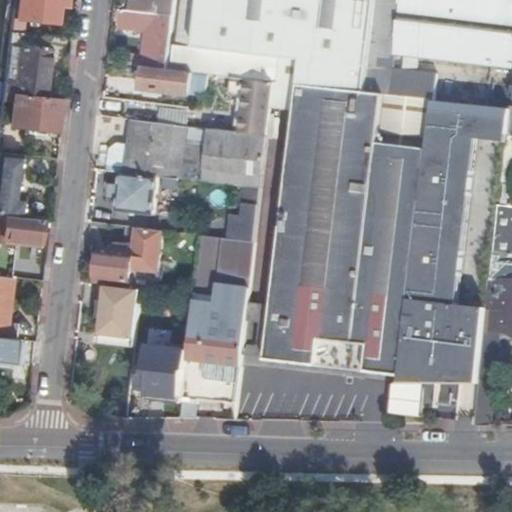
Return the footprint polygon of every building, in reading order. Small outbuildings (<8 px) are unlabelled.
[(135,13),(175,18),(177,0),(159,0),(159,3),(136,0),(135,13)] [(185,0),(177,72),(210,76),(233,79),(275,84),(367,94),(370,69),(378,0),(185,0)] [(146,68),(169,71),(175,18),(135,13),(134,27),(146,28),(145,42),(153,43),(150,63),(138,61),(137,67),(146,68)] [(44,97),(51,37),(12,32),(10,47),(21,48),(17,78),(7,77),(5,93),(16,94),(44,97)] [(210,76),(177,72),(169,71),(146,68),(144,90),(207,97),(210,76)] [(511,111),(511,85),(370,69),(367,94),(386,96),(435,102),(511,111)] [(275,84),(233,79),(232,92),(251,93),(250,111),(245,111),(243,134),(269,136),(272,108),(275,84)] [(386,96),(367,94),(275,84),(272,108),(298,111),(268,361),(354,371),(386,96)] [(56,131),(60,99),(44,97),(16,94),(13,126),(56,131)] [(386,96),(354,371),(404,377),(432,127),(435,102),(386,96)] [(511,111),(435,102),(432,127),(455,130),(509,137),(511,111)] [(269,136),(243,134),(133,122),(130,147),(128,168),(128,174),(160,177),(251,188),(263,189),(269,136)] [(478,139),(508,143),(509,137),(455,130),(432,127),(404,377),(401,404),(426,407),(429,380),(479,385),(488,308),(459,304),(478,139)] [(128,168),(130,147),(122,146),(113,152),(112,166),(128,168)] [(0,153),(0,215),(23,218),(24,199),(18,198),(22,156),(0,153)] [(128,174),(123,173),(119,212),(156,217),(160,177),(128,174)] [(263,189),(251,188),(247,191),(245,217),(231,216),(228,240),(231,241),(258,244),(263,189)] [(477,412),(477,426),(484,426),(492,427),(492,410),(491,410),(501,333),(511,333),(511,201),(510,203),(510,207),(500,206),(488,308),(479,385),(477,412)] [(0,277),(12,278),(15,278),(19,240),(38,243),(40,220),(23,218),(0,215),(0,277)] [(166,233),(128,228),(126,246),(121,245),(120,251),(103,249),(99,283),(133,287),(135,271),(161,274),(166,233)] [(244,368),(258,244),(231,241),(222,330),(194,327),(190,362),(244,368)] [(0,277),(0,338),(16,340),(18,325),(7,324),(12,278),(0,277)] [(136,347),(142,291),(126,289),(108,287),(107,301),(102,301),(100,319),(105,319),(102,343),(136,347)] [(0,338),(0,364),(15,366),(18,340),(16,340),(0,338)] [(150,400),(182,404),(186,371),(143,365),(141,385),(151,386),(150,400)]
